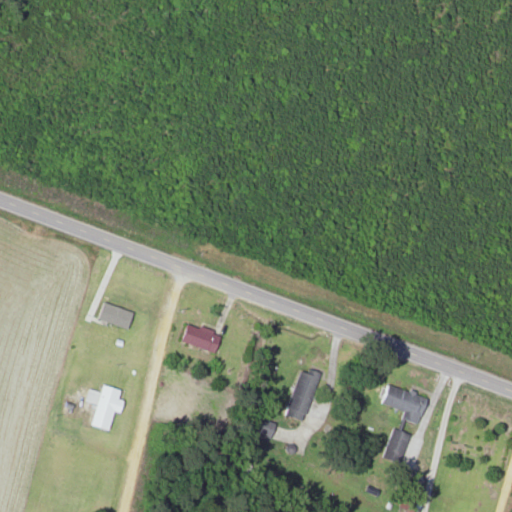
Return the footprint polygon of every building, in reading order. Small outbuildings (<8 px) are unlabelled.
[(91,317),(123,328),(129,312),(97,301),(91,317)] [(215,333),(181,321),(175,340),(209,351),(215,333)] [(313,371),(305,369),(304,373),(293,370),(279,415),(298,421),(313,371)] [(374,401),(400,412),(398,417),(412,423),(421,397),(381,382),(374,401)] [(85,424),(102,429),(108,410),(114,412),(117,399),(112,398),(114,389),(97,384),(95,391),(84,388),(80,400),(91,403),(85,424)] [(265,437),(269,421),(249,416),(245,432),(265,437)] [(406,434),(391,428),(380,455),(394,461),(406,434)]
